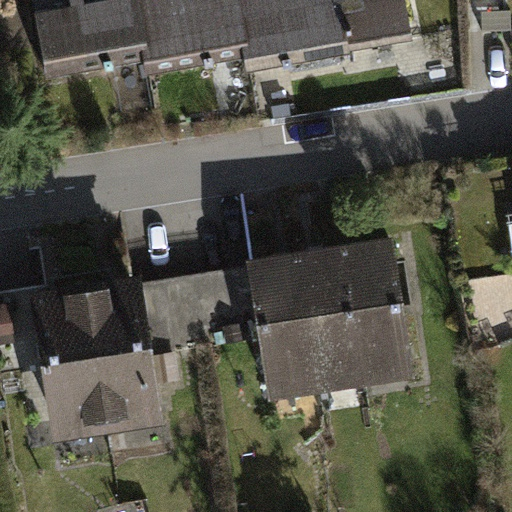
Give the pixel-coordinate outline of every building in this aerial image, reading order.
[(36,0),(51,75),(148,57),(151,74),(245,57),(248,73),(418,42),(409,0),(36,0)] [(394,234),(248,257),(249,266),(261,338),(271,400),(417,377),(394,234)] [(249,266),(149,282),(161,355),(261,338),(249,266)] [(147,270),(91,279),(115,432),(172,423),(161,355),(149,282),(147,270)] [(91,279),(31,289),(56,442),(115,432),(91,279)]
